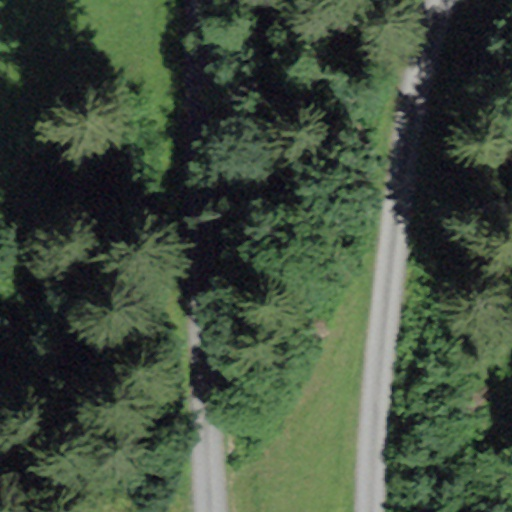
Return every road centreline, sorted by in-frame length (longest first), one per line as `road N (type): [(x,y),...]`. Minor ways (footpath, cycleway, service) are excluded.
road 1 (residential): [(373,511),(391,272),(412,133),(449,0)]
road 2 (residential): [(215,0),(211,511)]
